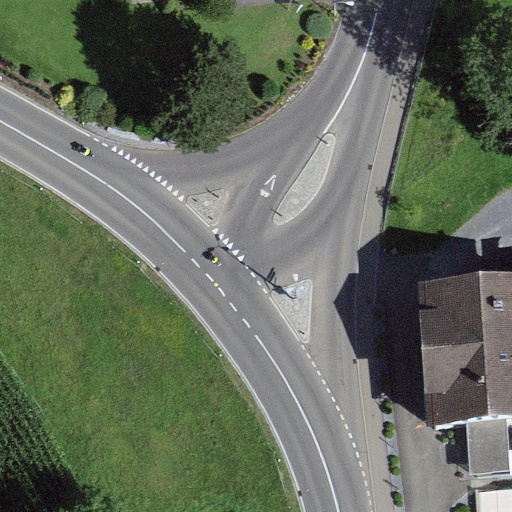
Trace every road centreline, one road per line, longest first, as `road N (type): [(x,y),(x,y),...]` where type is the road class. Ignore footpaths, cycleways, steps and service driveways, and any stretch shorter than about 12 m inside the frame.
road 1 (secondary): [(216,284),(302,191),(336,126),(380,0)]
road 2 (secondary): [(216,284),(150,217),(0,121)]
road 3 (secondary): [(339,511),(315,439),(278,367),(216,284)]
